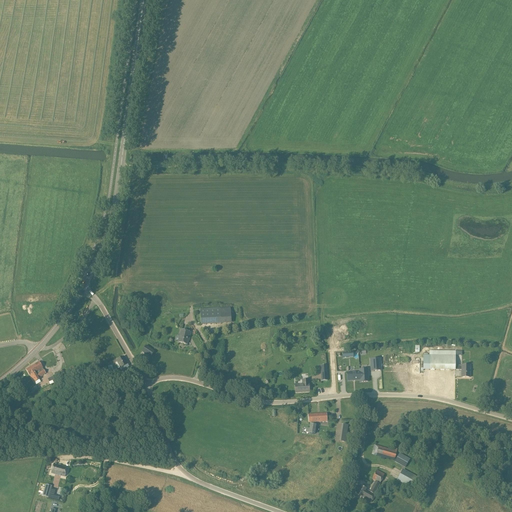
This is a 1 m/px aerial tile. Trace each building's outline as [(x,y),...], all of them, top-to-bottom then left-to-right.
[(233,309),(202,311),(203,323),(234,321),(233,309)] [(191,333),(181,330),(180,336),(178,342),(187,345),(189,338),(191,333)] [(146,346),(142,352),(150,357),(154,351),(146,346)] [(455,356),(423,356),(423,370),(455,370),(461,370),(461,377),(470,377),(470,365),(462,365),(455,365),(455,356)] [(130,369),(123,357),(116,360),(123,373),(130,369)] [(381,359),(370,359),(371,371),(381,370),(381,359)] [(45,373),(39,362),(31,366),(30,367),(26,369),(30,376),(34,382),(39,380),(38,378),(45,373)] [(359,370),(359,372),(360,380),(360,382),(368,382),(368,369),(359,370)] [(64,375),(62,370),(54,374),(55,376),(48,379),(50,385),(58,381),(57,378),(64,375)] [(360,380),(359,372),(347,373),(348,381),(360,380)] [(309,384),(309,379),(302,380),(302,384),(295,385),(295,393),(310,392),(309,384)] [(327,422),(327,413),(308,415),(309,423),(311,423),(309,433),(315,434),(316,426),(316,422),(327,422)] [(392,450),(374,446),(372,454),(381,457),(380,459),(384,460),(385,457),(395,460),(397,451),(397,449),(393,448),(392,450)] [(410,459),(400,453),(395,462),(405,468),(410,459)] [(54,463),(51,473),(65,477),(68,467),(54,463)] [(368,492),(364,498),(372,502),(376,495),(374,494),(376,490),(377,491),(378,489),(377,489),(380,484),(382,480),(384,474),(376,470),(371,480),(375,481),(369,492),(368,492)] [(418,478),(403,470),(398,480),(412,488),(418,478)] [(52,486),(46,484),(43,496),(49,497),(52,486)] [(361,486),(357,494),(364,498),(368,492),(365,490),(366,489),(361,486)]
